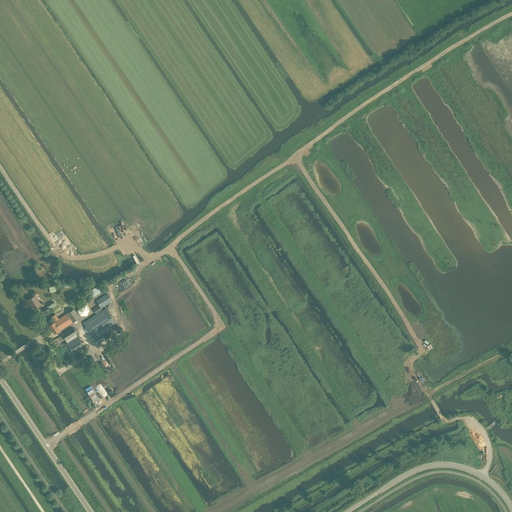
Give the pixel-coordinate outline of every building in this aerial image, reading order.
[(101,308),(112,301),(107,294),(96,301),(99,305),(93,309),(96,313),(102,309),(101,308)] [(34,309),(40,305),(35,296),(28,301),(30,304),(31,304),(34,309)] [(50,310),(56,306),(53,303),(48,306),(48,307),(43,310),(45,312),(50,309),(50,310)] [(54,322),(49,326),(54,334),(79,318),(74,309),(67,314),(59,319),(56,314),(51,317),(51,318),(54,322)] [(94,339),(116,325),(106,309),(83,323),(94,339)] [(77,333),(73,327),(62,335),(65,340),(77,333)] [(67,343),(66,343),(72,352),(83,345),(77,336),(67,343)]
